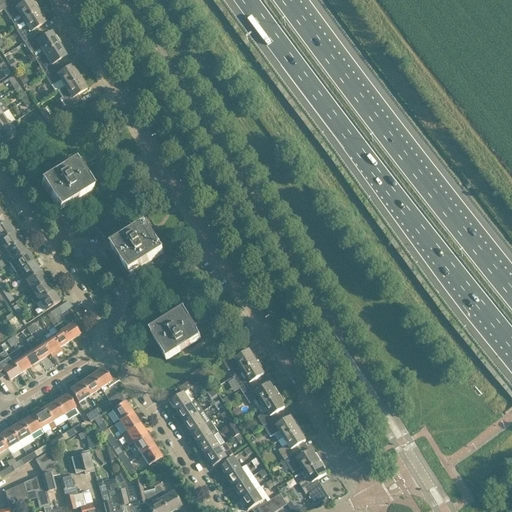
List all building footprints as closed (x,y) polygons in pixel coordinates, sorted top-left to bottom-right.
[(0,0),(0,12),(4,10),(16,2),(14,0),(0,0)] [(19,13),(24,21),(38,12),(30,0),(19,7),(16,2),(4,10),(9,19),(19,13)] [(45,24),(38,12),(24,21),(28,27),(18,33),(24,43),(36,35),(34,31),(45,24)] [(40,40),(36,35),(24,43),(30,53),(31,53),(35,59),(37,58),(44,54),(58,45),(51,33),(40,40)] [(57,69),(54,64),(66,57),(58,45),(44,54),(37,58),(41,65),(39,66),(45,76),(57,69)] [(12,59),(7,62),(13,71),(17,68),(18,67),(12,59)] [(45,76),(51,86),(55,93),(65,87),(79,78),(72,67),(60,74),(57,69),(45,76)] [(15,91),(20,87),(13,76),(8,79),(15,91)] [(65,87),(58,91),(62,98),(60,99),(59,100),(66,110),(70,108),(76,104),(78,103),(75,97),(79,95),(87,90),(79,78),(65,87)] [(27,79),(21,83),(24,87),(30,83),(27,79)] [(24,93),(20,87),(15,91),(19,96),(24,93)] [(28,98),(22,101),(26,107),(31,104),(27,98),(28,98)] [(48,125),(55,121),(53,118),(51,115),(52,114),(50,112),(49,112),(48,111),(42,115),(47,122),(48,125)] [(0,132),(10,126),(2,114),(0,116),(0,132)] [(17,136),(10,126),(0,132),(0,143),(2,146),(1,147),(10,142),(12,146),(24,139),(21,134),(17,136)] [(59,210),(68,205),(69,205),(67,202),(71,200),(72,202),(71,200),(77,196),(78,198),(93,189),(88,181),(87,181),(75,162),(75,163),(58,174),(61,180),(60,181),(56,175),(41,184),(47,194),(50,192),(53,195),(50,197),(59,211),(60,211),(59,210)] [(0,240),(13,232),(7,222),(0,226),(0,240)] [(127,239),(112,248),(118,258),(121,256),(123,259),(121,261),(130,275),(139,269),(138,266),(141,264),(143,266),(142,264),(148,260),(149,263),(164,254),(158,244),(157,245),(146,227),(145,227),(146,227),(128,238),(132,244),(130,245),(127,239)] [(20,242),(13,232),(0,240),(0,246),(1,245),(5,252),(20,242)] [(3,253),(1,254),(8,265),(9,264),(12,262),(12,261),(26,252),(20,242),(5,252),(3,253)] [(12,262),(9,264),(15,274),(18,272),(33,262),(26,252),(12,261),(12,262)] [(33,262),(18,272),(22,277),(18,280),(21,284),(25,282),(40,272),(33,262)] [(46,282),(40,272),(25,282),(31,292),(46,282)] [(53,292),(46,282),(31,292),(35,297),(31,300),(34,304),(38,302),(53,292)] [(0,287),(0,288),(4,295),(9,292),(4,285),(0,287)] [(14,300),(9,292),(4,295),(9,303),(14,300)] [(60,303),(53,292),(38,302),(45,312),(60,303)] [(13,308),(18,315),(22,313),(17,305),(13,308)] [(54,319),(65,312),(61,307),(51,313),(54,319)] [(160,351),(166,360),(181,351),(177,345),(179,344),(183,350),(200,339),(200,340),(201,339),(190,321),(191,321),(185,311),(169,321),(171,323),(166,326),(164,324),(165,327),(161,329),(160,327),(151,332),(150,332),(159,347),(161,345),(164,349),(160,351)] [(27,320),(22,313),(18,315),(22,323),(27,320)] [(58,334),(52,338),(61,352),(62,352),(60,348),(69,342),(57,323),(54,319),(51,313),(47,316),(51,322),(54,327),(53,328),(58,334)] [(21,328),(14,318),(8,322),(15,332),(21,328)] [(57,323),(69,342),(80,335),(75,328),(73,324),(67,328),(63,322),(62,320),(57,323)] [(31,335),(35,332),(31,326),(27,329),(31,335)] [(42,344),(50,355),(53,353),(56,356),(61,352),(52,338),(49,334),(40,340),(43,344),(42,344)] [(11,348),(15,345),(11,339),(7,342),(11,348)] [(30,347),(32,351),(40,362),(50,355),(42,344),(43,344),(40,340),(30,347)] [(23,346),(18,350),(30,368),(40,362),(32,351),(27,354),(23,346)] [(18,350),(8,356),(20,375),(30,368),(18,350)] [(238,358),(235,353),(222,361),(229,371),(238,365),(242,372),(259,361),(258,361),(256,362),(249,351),(238,358)] [(0,383),(7,378),(10,381),(20,375),(8,356),(0,361),(0,383)] [(256,387),(253,382),(264,375),(257,363),(259,362),(242,372),(233,377),(243,394),(256,387)] [(106,373),(103,369),(92,376),(101,389),(107,385),(109,388),(119,381),(111,370),(106,373)] [(200,369),(189,376),(191,379),(202,373),(200,369)] [(202,373),(191,379),(191,380),(195,385),(206,379),(202,373)] [(101,389),(92,376),(81,383),(90,397),(101,389)] [(79,404),(90,397),(81,383),(70,391),(79,404)] [(256,387),(243,394),(249,404),(254,402),(257,408),(262,405),(277,396),(270,384),(261,389),(259,391),(256,387)] [(218,395),(213,388),(206,393),(211,400),(218,395)] [(108,400),(112,407),(123,399),(119,393),(108,400)] [(178,413),(191,404),(184,393),(170,402),(177,413),(178,413)] [(68,395),(56,402),(64,416),(76,409),(68,395)] [(276,420),(273,415),(285,408),(278,396),(277,396),(262,405),(266,411),(257,417),(264,428),(276,420)] [(191,404),(178,413),(185,424),(199,415),(204,411),(197,400),(191,404)] [(223,407),(219,401),(214,405),(218,410),(223,407)] [(64,416),(56,402),(45,409),(53,422),(64,416)] [(112,411),(119,422),(133,413),(125,402),(112,411)] [(104,404),(98,409),(102,415),(108,411),(104,404)] [(45,409),(33,415),(42,429),(48,425),(51,430),(56,427),(53,422),(45,409)] [(99,417),(102,415),(98,409),(86,416),(91,422),(99,417)] [(226,412),(221,416),(225,421),(230,418),(226,412)] [(125,432),(126,433),(140,424),(133,413),(119,422),(119,423),(114,426),(121,435),(125,432)] [(33,415),(22,422),(33,440),(44,434),(42,429),(33,415)] [(189,431),(192,435),(206,425),(199,415),(185,424),(183,425),(188,432),(189,431)] [(280,432),(284,438),(300,428),(298,429),(291,417),(279,425),(276,420),(264,428),(270,438),(280,432)] [(22,422),(11,429),(22,448),(34,442),(33,440),(22,422)] [(211,422),(206,425),(192,435),(199,445),(199,446),(213,436),(219,433),(211,422)] [(233,423),(228,426),(227,427),(234,438),(235,437),(241,434),(233,423)] [(79,424),(72,428),(75,434),(83,430),(79,424)] [(98,427),(102,433),(108,430),(103,424),(98,427)] [(129,446),(133,444),(133,445),(147,436),(140,424),(126,433),(126,434),(122,436),(129,446)] [(65,432),(69,438),(75,434),(72,428),(65,432)] [(285,461),(297,453),(294,448),(306,441),(298,430),(300,428),(284,438),(288,445),(278,451),(285,461)] [(11,429),(0,435),(0,436),(8,450),(11,455),(22,448),(11,429)] [(110,434),(105,438),(110,444),(115,441),(110,434)] [(244,439),(241,434),(235,437),(239,442),(244,439)] [(133,445),(141,456),(154,447),(147,436),(133,445)] [(220,447),(213,436),(199,446),(206,456),(220,447)] [(53,440),(49,442),(50,443),(53,448),(59,444),(56,438),(53,440)] [(119,447),(115,441),(110,444),(113,450),(119,447)] [(53,448),(50,443),(43,447),(46,452),(53,448)] [(108,445),(107,446),(111,462),(117,459),(108,445)] [(162,458),(154,447),(141,456),(148,467),(153,463),(162,458)] [(225,454),(220,447),(206,456),(213,467),(213,468),(220,463),(233,455),(231,451),(225,454)] [(244,451),(248,457),(253,453),(250,448),(244,451)] [(52,451),(36,461),(44,475),(56,468),(52,451)] [(75,474),(84,472),(85,471),(86,473),(85,474),(95,472),(89,451),(79,453),(79,454),(81,453),(81,455),(71,458),(75,474)] [(305,471),(319,462),(312,451),(300,458),(297,453),(285,461),(292,473),(302,467),(305,471)] [(34,452),(27,457),(30,462),(37,458),(34,452)] [(120,460),(124,467),(129,463),(125,456),(120,460)] [(20,461),(24,466),(30,462),(27,457),(20,461)] [(235,457),(228,462),(220,467),(227,477),(242,468),(235,457)] [(260,464),(256,458),(251,461),(255,467),(260,464)] [(319,462),(305,471),(299,475),(303,482),(299,484),(306,494),(308,493),(316,506),(329,498),(329,499),(330,498),(321,484),(318,486),(315,482),(326,474),(319,463),(321,462),(321,461),(319,462)] [(134,470),(129,463),(124,467),(129,474),(134,470)] [(11,466),(9,467),(4,470),(7,475),(14,471),(11,466)] [(56,468),(44,475),(42,476),(45,489),(46,493),(47,493),(50,492),(57,490),(53,476),(52,474),(58,472),(56,468)] [(249,479),(242,468),(227,477),(227,478),(234,488),(249,479)] [(267,475),(264,470),(259,473),(262,478),(267,475)] [(120,473),(115,476),(116,479),(119,491),(125,489),(128,489),(120,473)] [(72,475),(60,478),(63,490),(75,487),(72,475)] [(36,478),(39,490),(45,489),(42,476),(36,478)] [(36,478),(30,481),(32,492),(37,491),(39,490),(36,478)] [(105,482),(98,483),(103,504),(110,502),(109,497),(108,494),(115,492),(119,491),(116,479),(105,482)] [(234,488),(234,489),(235,489),(241,499),(256,490),(249,479),(234,488)] [(152,485),(155,490),(159,487),(163,485),(160,480),(152,485)] [(270,480),(266,483),(269,489),(274,486),(270,480)] [(26,493),(32,492),(30,481),(23,484),(26,493)] [(167,511),(161,500),(155,490),(143,493),(140,481),(134,482),(135,487),(128,489),(125,489),(129,505),(139,502),(139,505),(146,503),(148,507),(150,511),(167,511)] [(28,500),(26,493),(23,484),(5,492),(8,504),(28,500)] [(241,499),(242,499),(242,500),(249,510),(249,511),(252,509),(264,501),(266,500),(268,503),(270,501),(271,501),(261,486),(256,490),(241,499)] [(155,490),(161,500),(167,511),(168,511),(175,508),(176,509),(181,506),(173,493),(165,498),(159,488),(155,490)] [(50,505),(47,493),(46,493),(45,489),(39,490),(37,491),(41,510),(44,509),(45,511),(51,511),(52,511),(51,506),(50,507),(50,505)] [(119,491),(115,492),(118,504),(121,503),(122,507),(112,509),(110,502),(103,504),(105,511),(141,511),(139,505),(139,502),(129,505),(125,489),(119,491)] [(78,495),(73,496),(75,503),(77,509),(80,508),(80,506),(86,505),(84,501),(83,494),(82,493),(78,495)] [(89,493),(83,494),(84,501),(86,505),(92,503),(89,493)] [(282,508),(287,505),(280,495),(275,498),(282,508)] [(73,496),(65,497),(68,511),(77,509),(75,503),(73,496)] [(282,508),(275,498),(270,501),(277,511),(282,508)] [(253,511),(262,511),(260,508),(265,504),(268,503),(266,500),(264,501),(252,509),(253,511)] [(270,501),(268,503),(265,504),(270,511),(276,511),(277,511),(270,501)]
